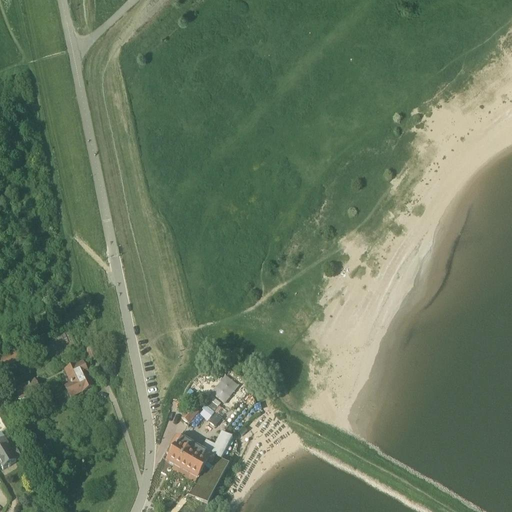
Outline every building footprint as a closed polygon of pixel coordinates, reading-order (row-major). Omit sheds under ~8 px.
[(17,348),(0,356),(0,372),(23,360),(17,348)] [(94,387),(83,363),(65,371),(72,384),(65,388),(70,398),(94,387)] [(213,392),(225,403),(236,391),(224,380),(213,392)] [(34,381),(17,389),(21,398),(39,390),(34,381)] [(202,410),(211,417),(221,405),(211,397),(202,410)] [(191,408),(182,420),(189,426),(199,414),(191,408)] [(195,484),(188,495),(200,501),(203,502),(208,505),(212,497),(229,464),(221,461),(233,439),(223,433),(214,448),(207,444),(204,450),(205,451),(204,454),(182,440),(177,437),(171,447),(175,450),(167,463),(169,464),(171,465),(172,465),(175,467),(173,471),(178,474),(180,470),(191,478),(190,480),(195,484)] [(16,462),(21,459),(15,450),(12,452),(4,438),(0,440),(0,451),(0,452),(0,465),(3,470),(16,462)]
